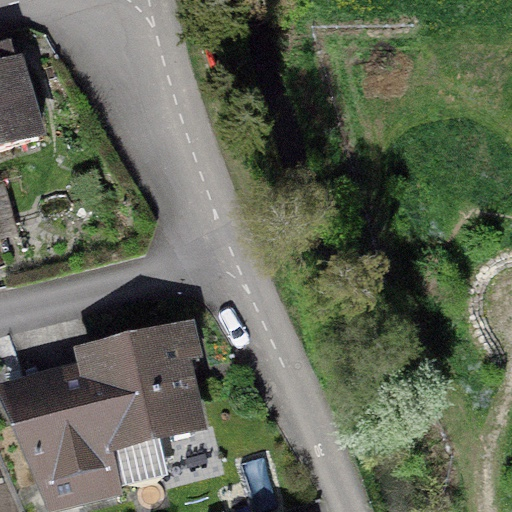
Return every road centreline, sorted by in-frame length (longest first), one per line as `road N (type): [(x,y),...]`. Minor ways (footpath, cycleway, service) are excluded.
road 1 (residential): [(340,511),(201,259)]
road 2 (residential): [(201,259),(177,216),(150,120),(137,0)]
road 3 (residential): [(0,317),(149,281),(201,259)]
